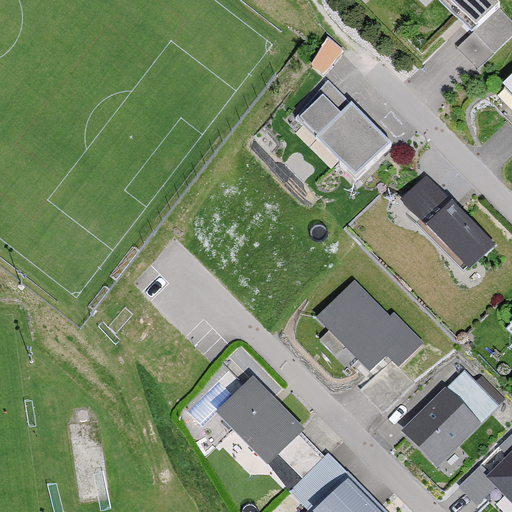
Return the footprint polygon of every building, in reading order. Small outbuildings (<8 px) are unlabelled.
[(448,0),(475,28),(502,2),(499,0),(448,0)] [(329,31),(311,56),(326,67),(344,42),(329,31)] [(472,31),(460,43),(481,63),(493,51),(472,31)] [(511,72),(502,83),(511,92),(511,72)] [(335,84),(305,123),(366,184),(401,149),(335,84)] [(504,248),(429,177),(399,208),(475,279),(504,248)] [(394,323),(356,287),(321,324),(334,336),(326,344),(342,360),(351,351),(378,377),(362,393),(388,417),(418,385),(404,372),(428,348),(398,318),(394,323)] [(497,413),(463,380),(409,436),(444,469),(497,413)] [(254,383),(215,420),(267,473),(306,436),(254,383)] [(511,437),(500,451),(511,460),(496,478),(484,468),(462,494),(483,511),(500,492),(511,501),(511,437)] [(385,511),(335,460),(299,494),(312,508),(308,511),(385,511)]
